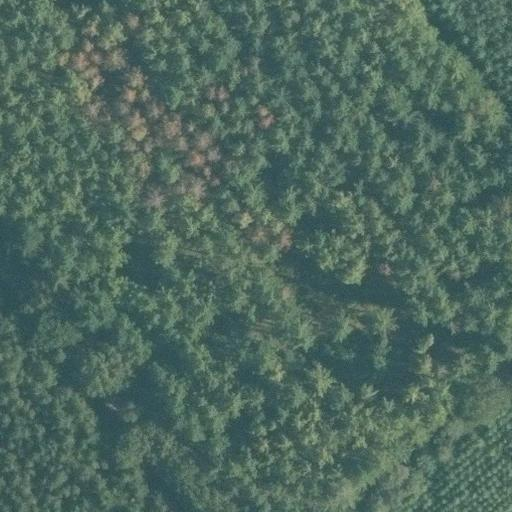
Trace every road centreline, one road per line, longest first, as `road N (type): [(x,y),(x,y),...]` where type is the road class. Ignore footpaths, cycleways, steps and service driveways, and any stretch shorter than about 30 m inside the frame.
road 1 (track): [(225,511),(0,244)]
road 2 (track): [(274,511),(511,312)]
